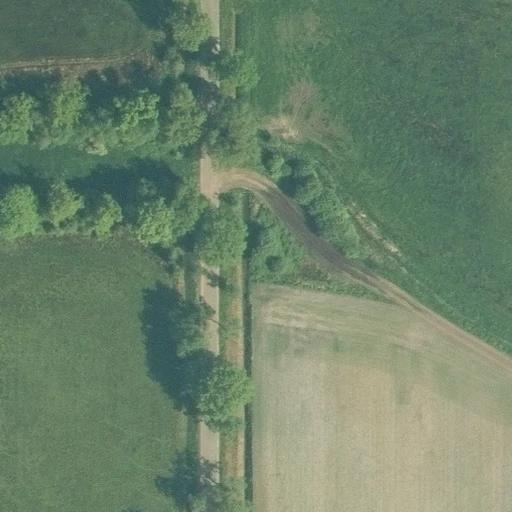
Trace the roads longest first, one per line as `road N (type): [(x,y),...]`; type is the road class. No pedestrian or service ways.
road 1 (tertiary): [(207,511),(209,0)]
road 2 (track): [(511,373),(320,244),(257,182),(208,176)]
